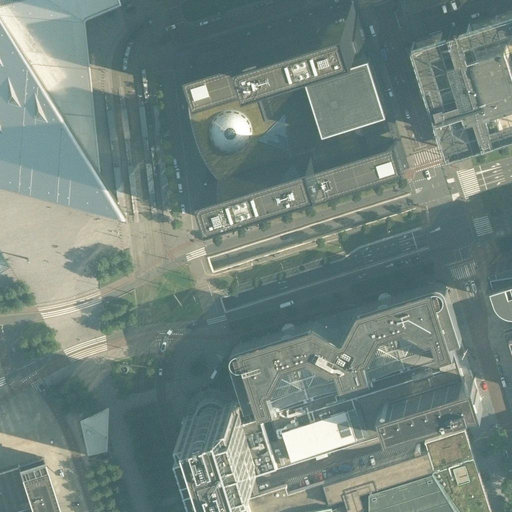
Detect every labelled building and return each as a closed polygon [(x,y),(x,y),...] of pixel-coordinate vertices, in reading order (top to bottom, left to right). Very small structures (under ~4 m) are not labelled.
[(0,0),(0,182),(117,209),(119,210),(119,209),(120,209),(120,208),(120,207),(99,174),(99,171),(98,166),(80,27),(80,26),(81,25),(81,24),(82,24),(84,23),(119,8),(117,0),(0,0)] [(207,189),(209,194),(207,195),(212,211),(218,209),(218,207),(221,206),(254,197),(258,210),(295,199),(297,200),(410,165),(410,164),(401,135),(390,103),(374,49),(366,25),(357,0),(334,0),(248,27),(175,50),(203,193),(207,189)] [(403,0),(406,9),(433,0),(403,0)] [(449,148),(511,128),(511,1),(413,33),(449,148)] [(153,106),(156,135),(162,135),(158,105),(153,106)] [(138,107),(142,137),(147,136),(143,107),(138,107)] [(129,138),(126,109),(123,109),(120,109),(124,139),(127,139),(129,138)] [(105,111),(109,141),(115,140),(111,110),(105,111)] [(25,162),(21,162),(0,163),(0,314),(127,274),(101,190),(102,189),(100,185),(98,187),(83,191),(66,196),(63,185),(62,182),(53,155),(25,157),(25,162)] [(165,162),(159,162),(163,192),(168,191),(165,162)] [(149,194),(154,193),(150,163),(145,164),(149,194)] [(136,195),(133,166),(127,166),(131,196),(133,196),(136,195)] [(122,197),(118,167),(112,168),(116,198),(122,197)] [(511,255),(489,263),(494,276),(498,291),(503,304),(510,302),(511,302),(511,255)] [(484,403),(474,373),(464,377),(460,365),(461,365),(460,363),(456,351),(456,349),(455,350),(455,348),(454,345),(452,338),(462,335),(448,288),(447,287),(447,285),(446,284),(444,282),(443,281),(441,280),(440,280),(438,280),(436,280),(435,280),(380,297),(360,304),(361,305),(359,305),(353,317),(352,318),(353,318),(352,320),(343,323),(342,322),(342,321),(341,321),(340,321),(340,322),(339,322),(338,323),(338,324),(330,327),(328,326),(327,325),(326,325),(315,319),(314,320),(313,318),(287,326),(239,342),(237,342),(236,343),(234,345),(233,346),(232,348),(232,349),(232,351),(232,353),(232,354),(246,397),(247,403),(258,399),(262,411),(261,411),(261,412),(262,412),(262,414),(266,424),(265,424),(266,426),(270,438),(270,440),(271,439),(278,464),(339,445),(348,444),(356,444),(365,442),(373,440),(381,438),(389,435),(397,431),(404,427),(411,422),(457,407),(457,408),(472,403),(484,403)] [(278,464),(271,439),(270,440),(270,438),(266,426),(265,424),(266,424),(262,414),(259,415),(258,414),(251,416),(247,403),(246,397),(238,400),(237,399),(226,402),(225,402),(223,401),(222,400),(221,399),(219,398),(218,398),(216,397),(214,397),(212,397),(211,397),(210,396),(210,395),(209,395),(208,395),(207,395),(206,395),(205,395),(205,396),(204,397),(204,398),(204,399),(203,400),(201,401),(200,402),(199,403),(198,405),(197,406),(197,408),(196,410),(196,412),(194,412),(185,415),(183,415),(186,424),(206,486),(216,483),(249,473),(255,493),(260,491),(254,471),(259,470),(278,464)] [(78,418),(87,453),(106,449),(106,403),(78,418)] [(0,495),(5,511),(72,511),(43,420),(0,433),(0,495)] [(492,511),(481,475),(465,426),(425,439),(426,440),(428,447),(421,449),(420,448),(421,448),(420,445),(420,444),(419,444),(418,443),(418,444),(417,444),(416,444),(416,445),(416,446),(416,447),(417,450),(418,449),(418,450),(417,450),(375,464),(289,490),(289,491),(287,485),(287,484),(287,483),(260,491),(255,493),(245,496),(244,490),(241,490),(238,491),(235,492),(233,494),(234,498),(222,502),(211,506),(213,511),(492,511)]
